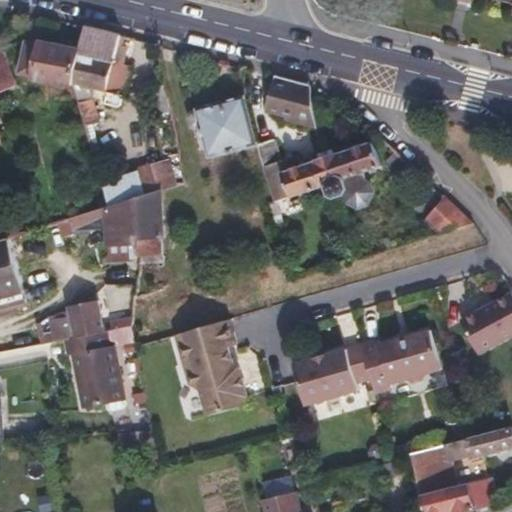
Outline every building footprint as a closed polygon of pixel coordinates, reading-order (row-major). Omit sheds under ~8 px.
[(511,0),(478,0),(511,9),(511,0)] [(81,56),(74,88),(127,99),(133,69),(116,66),(122,40),(87,31),(81,56)] [(74,90),(74,88),(81,56),(42,51),(36,83),(74,90)] [(1,53),(0,53),(0,96),(14,91),(1,53)] [(316,130),(312,90),(276,80),(266,113),(287,118),(286,121),(316,130)] [(257,149),(244,100),(195,110),(208,159),(257,149)] [(79,108),(85,130),(97,126),(90,104),(79,108)] [(36,232),(0,125),(0,243),(11,240),(36,232)] [(275,146),(257,149),(273,206),(324,190),(327,189),(319,163),(298,170),(297,160),(280,165),(275,146)] [(371,148),(319,163),(327,189),(324,190),(328,203),(338,200),(341,211),(350,215),(363,212),(369,201),(366,191),(363,192),(359,179),(379,173),(371,148)] [(109,183),(101,186),(107,205),(109,211),(133,204),(160,196),(153,170),(135,175),(137,181),(111,189),(109,183)] [(131,245),(130,259),(158,259),(160,196),(133,204),(131,245)] [(471,228),(445,203),(428,221),(442,238),(471,228)] [(104,212),(103,226),(102,244),(131,245),(133,204),(109,211),(104,212)] [(101,213),(56,227),(59,239),(71,237),(74,233),(103,226),(104,212),(101,213)] [(0,315),(31,307),(11,240),(0,243),(0,315)] [(511,343),(511,302),(511,301),(460,329),(478,362),(511,343)] [(49,338),(42,340),(44,350),(67,345),(101,339),(95,307),(65,312),(66,317),(57,319),(58,326),(48,327),(49,338)] [(107,329),(108,338),(131,334),(130,325),(107,329)] [(230,325),(223,327),(231,354),(237,353),(230,325)] [(223,327),(181,339),(195,388),(204,396),(211,419),(246,412),(245,407),(249,401),(242,374),(235,369),(231,354),(223,327)] [(380,345),(362,350),(372,385),(376,398),(394,394),(392,388),(409,384),(414,389),(424,387),(428,379),(443,375),(433,336),(381,349),(380,345)] [(101,339),(67,345),(69,362),(74,361),(84,415),(126,408),(116,353),(110,354),(107,338),(101,339)] [(44,350),(42,340),(35,341),(37,351),(44,350)] [(372,385),(362,350),(296,367),(307,408),(359,395),(357,388),(372,385)] [(410,458),(414,476),(511,453),(511,434),(511,433),(476,442),(445,450),(410,458)] [(290,490),(304,486),(302,480),(288,483),(290,490)] [(492,482),(420,500),(422,511),(486,511),(495,510),(492,482)]
